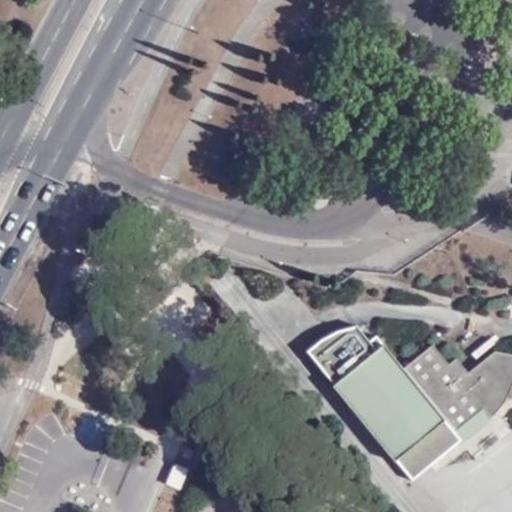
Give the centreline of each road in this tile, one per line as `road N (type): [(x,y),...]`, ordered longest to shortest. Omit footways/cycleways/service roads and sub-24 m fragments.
road 1 (secondary): [(0,262),(137,6)]
road 2 (secondary): [(71,0),(0,139)]
